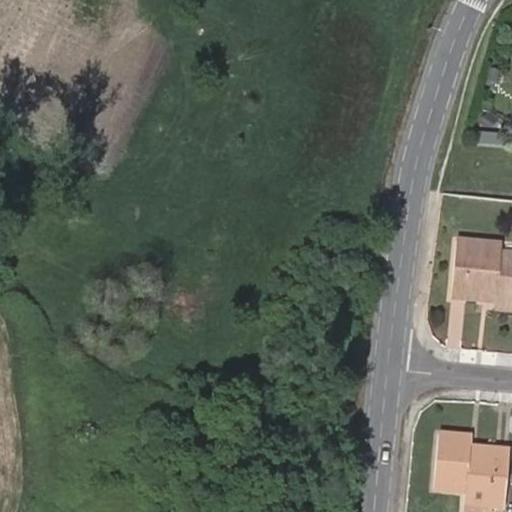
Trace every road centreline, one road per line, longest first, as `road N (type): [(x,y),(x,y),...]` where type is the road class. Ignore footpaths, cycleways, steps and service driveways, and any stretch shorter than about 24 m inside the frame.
road 1 (tertiary): [(386,369),(412,181),(437,88),(475,0)]
road 2 (tertiary): [(374,511),(386,369)]
road 3 (residential): [(386,369),(511,380)]
